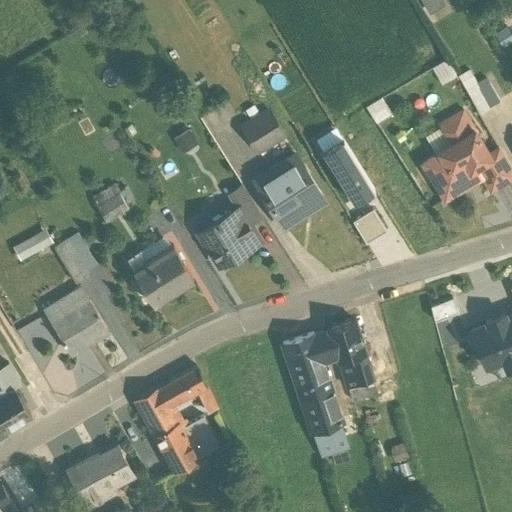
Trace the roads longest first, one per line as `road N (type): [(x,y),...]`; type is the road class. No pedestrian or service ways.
road 1 (unclassified): [(0,470),(180,366),(243,339),(511,251)]
road 2 (track): [(61,436),(0,329)]
